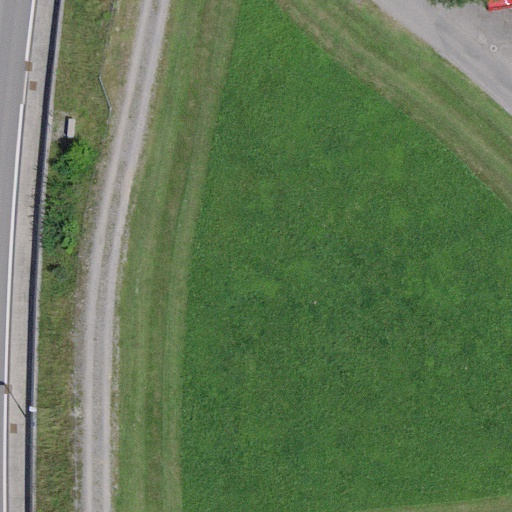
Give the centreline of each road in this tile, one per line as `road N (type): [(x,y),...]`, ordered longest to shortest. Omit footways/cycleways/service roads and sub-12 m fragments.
road 1 (track): [(156,0),(97,290),(93,511)]
road 2 (residential): [(408,0),(511,88)]
